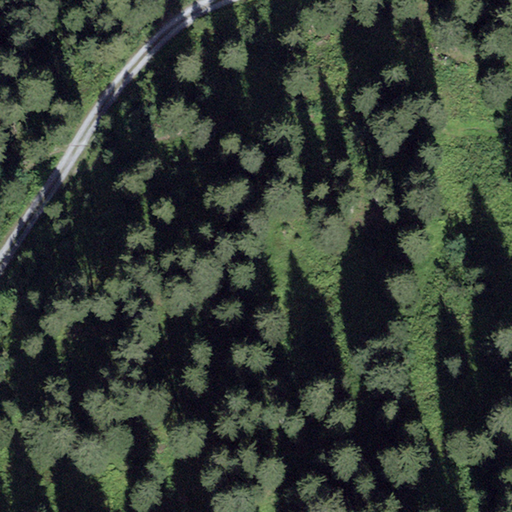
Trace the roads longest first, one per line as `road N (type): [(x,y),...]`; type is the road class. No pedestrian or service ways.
road 1 (track): [(93,126),(163,10),(204,0)]
road 2 (track): [(0,263),(93,126)]
